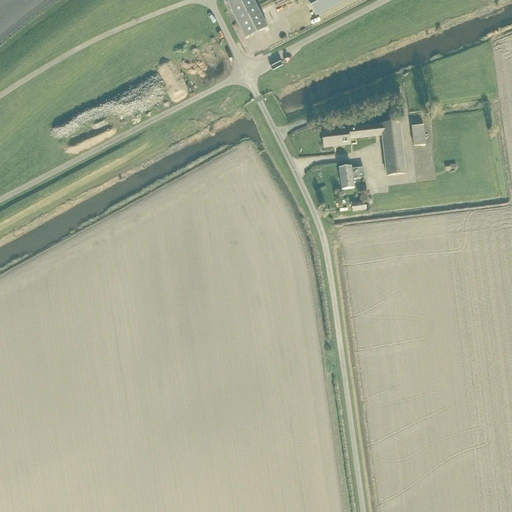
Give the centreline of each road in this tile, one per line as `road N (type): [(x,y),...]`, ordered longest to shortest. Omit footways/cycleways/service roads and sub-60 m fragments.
road 1 (unclassified): [(363,511),(321,233),(244,72)]
road 2 (unclassified): [(0,198),(244,72)]
road 3 (unclassified): [(188,0),(83,45),(0,95)]
road 4 (unclassified): [(244,72),(384,0)]
